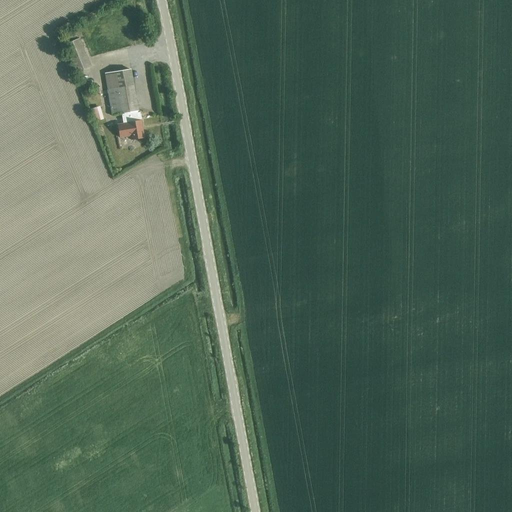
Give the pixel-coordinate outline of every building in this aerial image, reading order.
[(64,44),(76,72),(90,66),(79,38),(64,44)] [(105,74),(112,115),(137,111),(130,69),(105,74)] [(90,109),(94,122),(103,120),(99,107),(90,109)] [(130,138),(130,139),(144,137),(140,112),(121,115),(123,124),(117,125),(120,140),(130,138)] [(240,142),(250,203),(270,200),(271,210),(287,208),(278,153),(263,155),(262,145),(250,147),(249,141),(240,142)]
